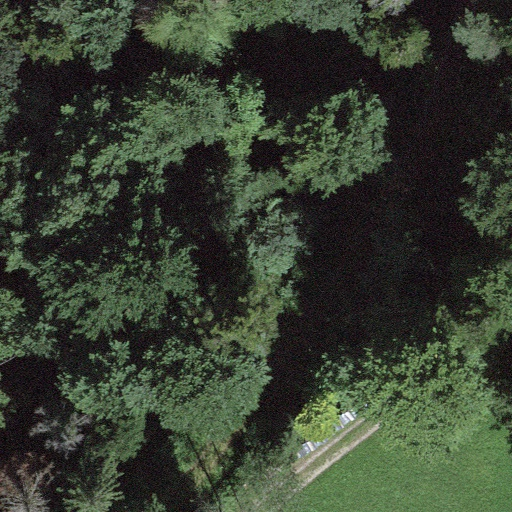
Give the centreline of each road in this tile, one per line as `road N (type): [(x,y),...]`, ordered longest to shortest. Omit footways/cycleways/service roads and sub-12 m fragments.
road 1 (track): [(483,0),(359,266),(163,511)]
road 2 (track): [(511,316),(258,511)]
